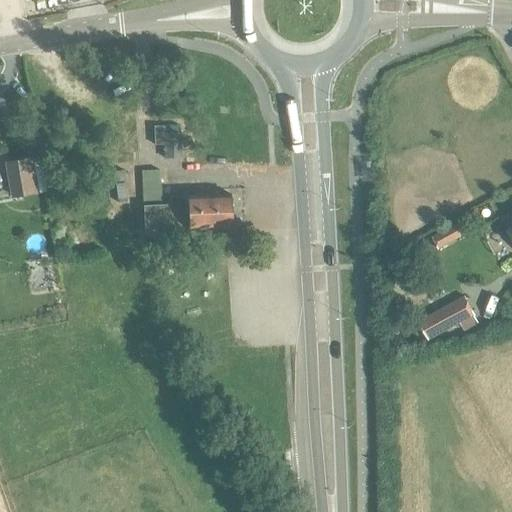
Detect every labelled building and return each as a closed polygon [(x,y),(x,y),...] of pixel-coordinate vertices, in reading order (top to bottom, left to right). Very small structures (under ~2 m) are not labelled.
[(164,158),(181,157),(180,124),(153,126),(154,145),(163,144),(164,158)] [(37,192),(31,159),(7,163),(13,196),(37,192)] [(141,171),(141,174),(142,186),(143,201),(161,200),(160,170),(141,171)] [(228,192),(187,194),(168,195),(169,204),(143,205),(145,232),(189,229),(230,227),(228,192)] [(195,244),(239,243),(238,230),(194,231),(195,244)] [(452,242),(446,230),(433,237),(439,250),(452,242)] [(430,315),(440,332),(475,313),(465,296),(430,315)]
